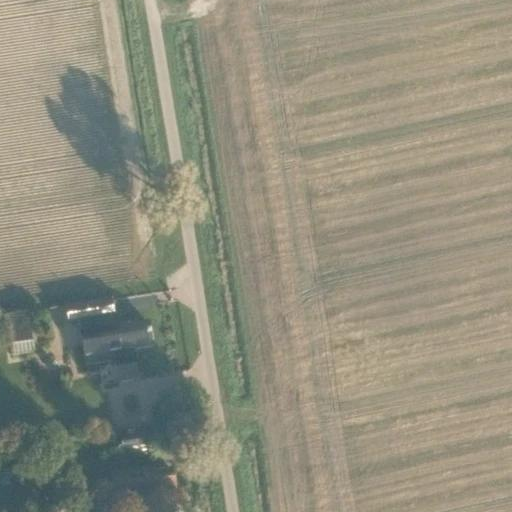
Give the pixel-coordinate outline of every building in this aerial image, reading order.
[(110,303),(110,302),(64,309),(67,328),(77,326),(84,367),(113,362),(116,385),(135,381),(135,378),(138,375),(140,371),(139,367),(136,364),(132,362),(131,352),(151,349),(147,324),(126,327),(126,325),(114,327),(112,315),(115,313),(114,304),(110,303)] [(29,341),(25,315),(4,319),(8,345),(29,341)] [(155,456),(150,428),(119,433),(124,461),(155,456)] [(154,475),(151,471),(133,474),(132,471),(111,475),(116,508),(137,504),(137,502),(151,500),(153,497),(175,493),(171,472),(154,475)] [(105,511),(104,501),(87,503),(87,511),(105,511)]
